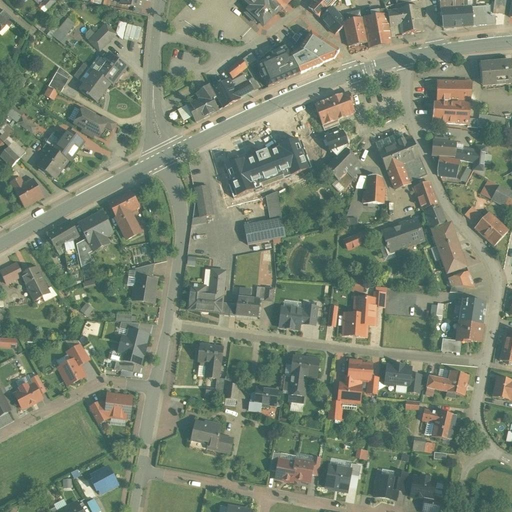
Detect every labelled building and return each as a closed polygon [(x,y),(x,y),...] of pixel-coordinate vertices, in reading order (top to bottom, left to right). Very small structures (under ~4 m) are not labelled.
[(144,0),(121,0),(120,5),(142,10),(144,0)] [(242,0),(252,9),(246,14),(255,23),(257,21),(263,26),(280,8),(281,8),(272,0),(242,0)] [(272,0),(281,8),(280,8),(282,9),(283,10),(292,0),(272,0)] [(315,0),(309,8),(320,18),(337,0),(315,0)] [(378,0),(381,9),(378,10),(379,17),(379,18),(381,17),(381,14),(384,13),(386,8),(383,0),(378,0)] [(439,0),(440,9),(471,7),(470,0),(439,0)] [(506,0),(494,0),(493,14),(504,15),(506,0)] [(419,7),(387,12),(390,29),(397,27),(397,25),(400,25),(402,36),(424,32),(419,7)] [(490,7),(471,9),(473,27),(496,25),(495,18),(490,15),(490,7)] [(343,21),(332,8),(320,19),(335,35),(343,28),(342,28),(341,23),(343,21)] [(471,9),(441,10),(443,29),(473,27),(471,9)] [(16,22),(4,11),(0,15),(0,18),(6,24),(10,28),(16,22)] [(360,11),(346,14),(348,23),(343,24),(348,47),(367,43),(363,19),(362,20),(360,11)] [(381,17),(379,18),(379,17),(364,20),(369,43),(368,43),(369,49),(391,45),(389,29),(388,29),(386,17),(384,13),(381,14),(381,17)] [(68,20),(58,30),(62,34),(71,23),(68,20)] [(116,35),(106,25),(99,33),(109,42),(116,35)] [(109,42),(99,33),(94,37),(104,47),(109,42)] [(338,52),(311,34),(308,39),(305,37),(303,41),(300,39),(295,47),(304,54),(321,64),(334,59),(338,52)] [(104,47),(94,37),(89,43),(99,52),(104,47)] [(285,47),(266,58),(280,83),(301,74),(292,61),(293,61),(285,47)] [(321,64),(304,54),(293,61),(292,61),(301,74),(301,75),(304,74),(303,73),(322,65),(321,64)] [(127,68),(110,55),(104,62),(105,63),(97,75),(110,85),(113,87),(127,68)] [(258,69),(250,56),(242,60),(247,68),(250,74),(258,69)] [(242,60),(227,72),(232,79),(247,68),(242,60)] [(511,63),(511,62),(480,65),(483,87),(511,84),(511,63)] [(89,70),(83,64),(74,77),(80,82),(89,70)] [(94,73),(80,92),(88,98),(96,104),(110,85),(97,75),(94,73)] [(253,79),(247,82),(247,83),(248,83),(253,92),(259,89),(253,79)] [(64,88),(52,81),(48,87),(60,94),(64,88)] [(229,81),(213,90),(217,98),(223,109),(240,100),(240,99),(253,92),(248,83),(247,83),(234,90),(229,81)] [(471,84),(437,83),(437,102),(470,103),(471,84)] [(209,85),(196,95),(200,100),(187,107),(196,123),(205,119),(205,120),(208,118),(207,117),(219,111),(213,101),(216,99),(209,85)] [(342,95),(314,106),(322,126),(355,114),(352,106),(354,105),(351,96),(347,98),(342,95)] [(23,99),(20,97),(14,106),(18,108),(23,99)] [(470,105),(434,104),(432,122),(432,123),(467,126),(467,128),(478,129),(478,128),(477,128),(478,121),(468,120),(470,105)] [(182,105),(175,110),(178,114),(185,108),(182,105)] [(3,116),(13,125),(19,118),(9,109),(3,116)] [(75,109),(69,120),(75,123),(81,113),(75,109)] [(101,122),(82,111),(81,113),(75,123),(75,124),(99,138),(104,128),(106,125),(101,122)] [(505,120),(479,116),(478,121),(477,128),(478,128),(503,132),(505,120)] [(37,129),(22,117),(17,124),(32,135),(37,129)] [(117,125),(104,117),(101,122),(106,125),(104,128),(112,133),(117,125)] [(69,133),(60,144),(52,138),(46,145),(51,148),(69,161),(70,162),(76,155),(75,154),(83,143),(69,133)] [(401,134),(375,144),(378,151),(378,152),(386,172),(387,172),(394,190),(427,177),(412,138),(404,141),(401,134)] [(456,144),(442,143),(443,139),(434,139),(434,143),(433,143),(432,156),(454,158),(454,159),(454,160),(467,163),(468,152),(454,151),(456,144)] [(326,144),(308,162),(321,175),(325,172),(323,169),(345,148),(336,140),(326,144)] [(26,154),(14,143),(9,148),(20,159),(26,154)] [(8,148),(6,151),(3,148),(0,150),(0,151),(1,153),(2,154),(0,156),(0,157),(12,168),(20,159),(9,148),(8,148)] [(69,161),(51,148),(37,167),(55,180),(60,173),(58,172),(67,161),(68,162),(69,161)] [(346,149),(326,169),(345,190),(354,180),(353,179),(355,177),(360,179),(360,178),(364,167),(346,149)] [(271,152),(239,160),(242,169),(219,174),(228,208),(261,199),(281,191),(271,152)] [(477,154),(468,152),(467,163),(472,164),(477,154)] [(459,162),(439,158),(437,172),(438,177),(450,178),(451,174),(457,175),(459,162)] [(473,172),(467,169),(460,181),(461,181),(460,182),(461,182),(462,181),(466,184),(473,172)] [(511,193),(473,172),(466,184),(465,186),(505,208),(511,211),(511,193)] [(34,181),(24,186),(20,178),(10,184),(15,191),(14,192),(24,209),(44,198),(34,181)] [(381,178),(368,178),(367,178),(360,178),(360,179),(354,193),(364,194),(363,205),(383,205),(384,191),(381,178)] [(430,184),(415,189),(422,211),(437,206),(430,184)] [(208,187),(195,189),(200,219),(213,216),(208,187)] [(131,192),(109,204),(108,204),(127,241),(140,234),(130,214),(140,209),(131,192)] [(438,207),(424,212),(431,230),(446,225),(438,207)] [(334,225),(324,210),(318,214),(328,229),(334,225)] [(102,213),(79,225),(87,240),(93,252),(103,247),(99,240),(112,233),(102,213)] [(508,232),(488,214),(475,229),(494,247),(508,232)] [(282,220),(257,225),(261,243),(282,239),(285,239),(282,220)] [(416,221),(382,234),(387,246),(386,247),(387,248),(389,247),(391,253),(424,242),(416,221)] [(70,222),(47,235),(56,251),(64,246),(73,241),(79,238),(70,222)] [(450,224),(432,231),(442,260),(461,253),(450,224)] [(261,243),(248,246),(249,253),(277,248),(276,256),(280,256),(282,239),(261,243)] [(87,240),(76,245),(81,269),(92,262),(88,254),(93,252),(87,240)] [(349,240),(344,242),(348,251),(353,248),(349,240)] [(73,241),(64,246),(65,251),(64,252),(67,266),(68,266),(78,264),(73,241)] [(271,262),(271,253),(261,253),(261,262),(271,262)] [(473,289),(461,253),(442,260),(452,288),(473,289)] [(78,264),(68,266),(71,282),(81,280),(78,264)] [(13,266),(0,273),(7,286),(19,280),(17,275),(20,273),(17,265),(14,267),(13,266)] [(154,265),(135,270),(133,280),(137,280),(151,282),(154,265)] [(36,268),(21,276),(34,303),(50,295),(47,291),(36,268)] [(212,272),(210,290),(190,288),(188,311),(221,315),(225,273),(212,272)] [(151,282),(137,280),(136,288),(134,288),(132,302),(154,305),(155,299),(154,299),(156,282),(151,282)] [(274,290),(265,289),(257,288),(256,301),(260,301),(260,302),(272,303),(274,290)] [(50,295),(34,303),(36,307),(57,297),(51,289),(47,291),(50,295)] [(256,301),(249,300),(250,292),(240,291),(239,299),(237,299),(237,305),(236,316),(258,318),(260,302),(260,301),(256,301)] [(386,295),(379,295),(378,309),(385,309),(386,295)] [(376,301),(356,300),(355,316),(345,316),(344,337),(353,337),(365,338),(366,326),(374,327),(376,301)] [(486,303),(462,300),(459,323),(462,323),(483,326),(484,318),(485,318),(486,312),(485,312),(486,303)] [(79,312),(86,317),(92,310),(85,304),(79,312)] [(443,305),(430,304),(429,319),(442,320),(443,305)] [(333,329),(337,308),(331,307),(328,328),(333,329)] [(301,312),(282,309),(279,328),(286,329),(286,330),(287,330),(287,329),(291,330),(293,331),(293,330),(299,331),(300,324),(304,325),(305,314),(301,314),(301,312)] [(87,334),(96,335),(97,323),(87,323),(87,334)] [(483,326),(462,323),(461,330),(459,332),(458,342),(458,343),(461,343),(468,344),(468,342),(479,344),(480,335),(482,335),(483,327),(485,327),(485,326),(483,326)] [(139,325),(121,324),(119,330),(128,332),(129,332),(137,334),(139,325)] [(120,346),(145,352),(147,347),(145,346),(148,337),(137,334),(129,332),(128,332),(127,339),(123,337),(120,346)] [(14,341),(0,340),(0,349),(14,350),(14,341)] [(458,342),(443,340),(441,352),(459,354),(461,343),(458,343),(458,342)] [(222,349),(208,347),(208,346),(202,345),(202,347),(201,347),(199,363),(201,363),(200,367),(207,368),(206,379),(216,380),(218,381),(218,380),(222,349)] [(72,362),(59,370),(68,387),(83,379),(78,370),(79,367),(90,361),(81,346),(67,354),(72,362)] [(145,352),(120,346),(118,354),(122,356),(121,362),(135,365),(140,367),(143,356),(144,357),(145,352)] [(511,348),(504,346),(501,361),(511,363),(511,348)] [(118,354),(113,353),(113,354),(112,354),(110,360),(111,361),(111,362),(116,363),(120,364),(121,362),(122,356),(118,354)] [(319,361),(293,358),(291,375),(290,379),(284,378),(283,393),(288,393),(289,394),(288,404),(303,406),(305,394),(301,394),(302,383),(303,377),(317,379),(319,361)] [(135,365),(121,362),(120,364),(116,363),(114,371),(121,373),(122,371),(132,374),(135,365)] [(359,381),(360,365),(361,363),(350,362),(348,381),(346,382),(346,386),(340,385),(338,402),(359,404),(361,388),(360,387),(356,387),(357,381),(359,381)] [(360,365),(359,381),(361,382),(368,382),(370,382),(370,379),(372,366),(360,365)] [(403,367),(395,366),(395,368),(387,367),(385,384),(387,385),(388,386),(395,387),(396,386),(408,387),(409,387),(410,375),(411,369),(402,368),(403,367)] [(469,377),(451,373),(449,383),(429,379),(427,389),(447,393),(446,394),(447,394),(446,398),(454,400),(455,396),(464,397),(469,377)] [(421,377),(410,375),(409,387),(408,387),(407,393),(417,394),(419,394),(421,377)] [(46,393),(37,377),(31,381),(34,386),(40,396),(46,393)] [(379,380),(370,379),(370,382),(368,382),(367,394),(377,395),(379,380)] [(511,382),(497,379),(493,398),(511,401),(511,382)] [(225,381),(218,380),(218,381),(216,380),(215,391),(216,391),(215,396),(223,397),(225,381)] [(238,387),(226,385),(224,400),(237,402),(238,387)] [(27,386),(19,390),(21,393),(15,396),(22,410),(28,407),(29,408),(36,404),(36,403),(42,400),(40,396),(34,386),(28,389),(27,386)] [(278,392),(256,389),(254,405),(251,405),(250,405),(249,412),(260,414),(261,408),(268,409),(268,407),(276,408),(278,392)] [(0,393),(0,417),(10,412),(0,393)] [(131,399),(108,396),(107,404),(105,417),(107,417),(129,420),(131,399)] [(419,404),(406,403),(405,411),(418,412),(419,404)] [(107,404),(100,404),(89,409),(98,425),(107,420),(107,417),(105,417),(107,404)] [(339,405),(330,404),(327,421),(341,422),(341,412),(338,411),(339,405)] [(457,417),(437,413),(424,411),(422,422),(434,425),(431,438),(451,443),(451,441),(452,441),(453,436),(452,436),(457,417)] [(212,427),(195,423),(189,448),(207,453),(207,450),(230,455),(233,441),(219,437),(222,427),(213,425),(212,427)] [(435,445),(414,442),(413,450),(424,452),(424,453),(433,454),(435,445)] [(358,460),(366,461),(367,452),(359,451),(358,460)] [(281,455),(273,454),(270,472),(277,473),(279,461),(280,461),(281,455)] [(321,460),(313,458),(312,464),(313,464),(311,476),(318,477),(321,460)] [(280,461),(279,461),(277,473),(276,480),(293,483),(293,480),(296,464),(295,464),(280,461)] [(312,464),(296,461),(295,464),(296,464),(293,480),(309,483),(311,476),(313,464),(312,464)] [(337,471),(329,470),(325,488),(340,491),(347,493),(351,471),(337,468),(337,471)] [(108,469),(92,477),(101,494),(117,486),(108,469)] [(76,472),(69,475),(73,482),(80,479),(76,472)] [(408,475),(397,473),(396,481),(398,481),(396,491),(405,493),(408,475)] [(396,481),(378,478),(378,479),(376,481),(375,486),(377,488),(375,498),(395,501),(396,491),(398,481),(396,481)] [(421,479),(414,478),(410,498),(422,500),(424,502),(423,505),(440,508),(442,501),(433,499),(436,482),(429,481),(429,479),(421,478),(421,479)] [(100,511),(94,500),(87,504),(91,511),(100,511)]
